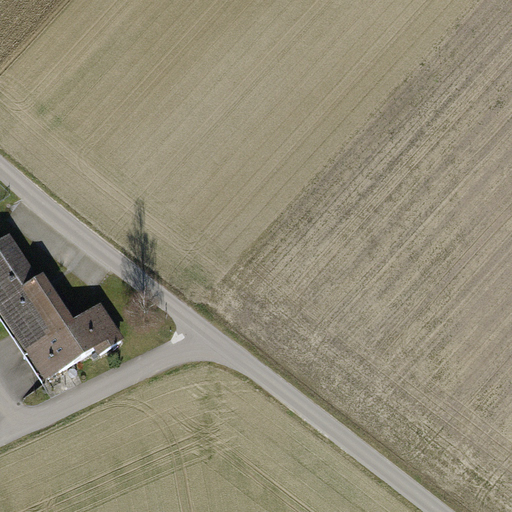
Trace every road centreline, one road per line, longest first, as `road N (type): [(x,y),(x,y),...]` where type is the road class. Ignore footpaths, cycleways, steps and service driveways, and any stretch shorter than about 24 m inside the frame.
road 1 (unclassified): [(0,158),(437,511)]
road 2 (track): [(208,334),(0,435)]
